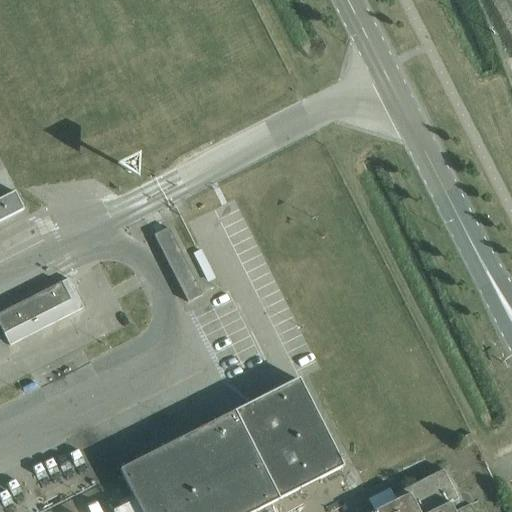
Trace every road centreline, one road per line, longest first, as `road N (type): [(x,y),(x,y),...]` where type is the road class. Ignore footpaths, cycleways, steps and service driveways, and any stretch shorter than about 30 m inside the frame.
road 1 (unclassified): [(511,325),(340,0)]
road 2 (unknown): [(0,453),(124,399),(169,364),(176,311),(129,213)]
